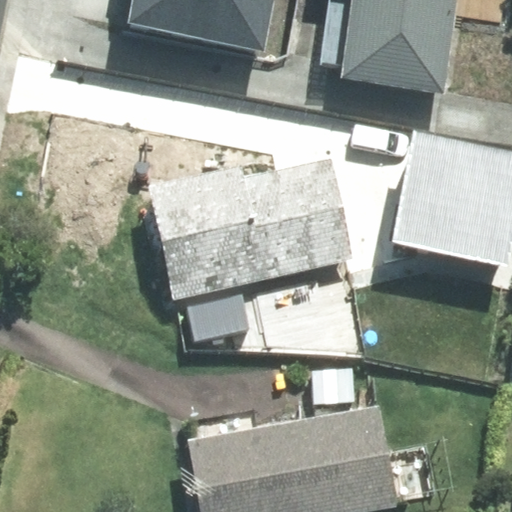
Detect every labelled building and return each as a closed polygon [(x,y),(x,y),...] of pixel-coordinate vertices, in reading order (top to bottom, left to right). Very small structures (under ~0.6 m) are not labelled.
[(447,97),(459,0),(355,0),(344,83),(447,97)] [(169,308),(351,267),(329,169),(243,188),(241,176),(144,198),(169,308)] [(395,229),(472,244),(482,191),(405,176),(395,229)] [(350,376),(311,377),(312,407),(351,406),(350,376)] [(197,511),(395,511),(397,511),(378,415),(187,450),(197,511)]
